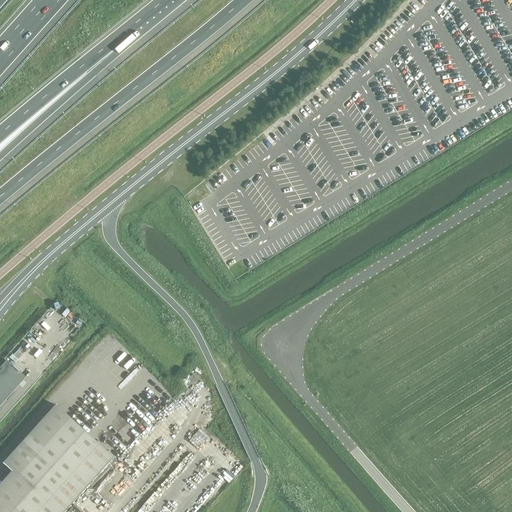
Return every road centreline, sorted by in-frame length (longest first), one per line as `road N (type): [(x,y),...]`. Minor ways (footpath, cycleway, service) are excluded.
road 1 (tertiary): [(0,306),(49,254),(356,0)]
road 2 (motorway): [(0,196),(243,0)]
road 3 (motorway): [(0,156),(120,36)]
road 4 (motorway): [(0,136),(120,36)]
